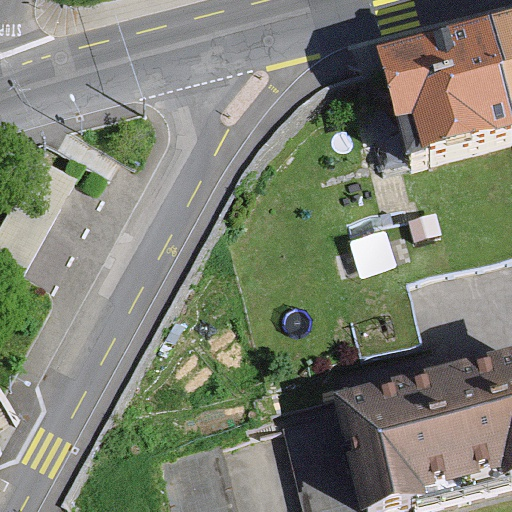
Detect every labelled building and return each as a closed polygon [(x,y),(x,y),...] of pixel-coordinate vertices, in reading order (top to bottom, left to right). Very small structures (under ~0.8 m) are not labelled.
[(511,37),(485,44),(511,154),(511,37)] [(511,154),(485,44),(377,70),(379,78),(395,144),(414,139),(422,175),(511,154)] [(0,233),(0,275),(21,288),(63,212),(78,186),(39,164),(0,233)] [(511,203),(391,231),(404,287),(511,261),(511,203)] [(419,351),(404,287),(391,231),(333,245),(361,364),(419,351)] [(453,511),(511,497),(511,378),(340,420),(362,511),(453,511)] [(362,511),(340,420),(280,435),(298,511),(362,511)] [(234,511),(220,453),(163,467),(174,511),(234,511)]
